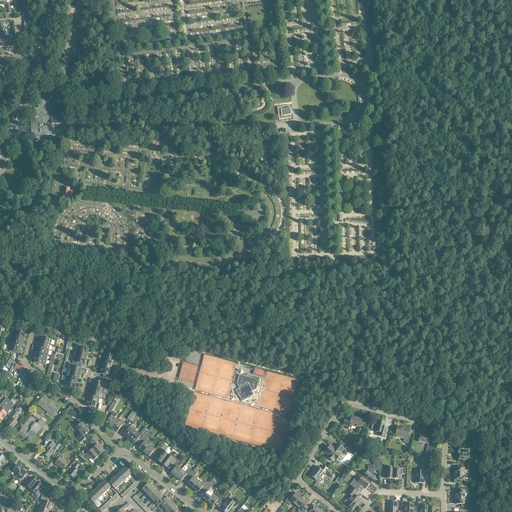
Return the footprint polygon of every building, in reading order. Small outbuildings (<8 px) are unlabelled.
[(11,36),(5,36),(6,37),(7,47),(12,47),(12,45),(15,45),(14,39),(11,40),(11,36)] [(38,119),(31,119),(31,137),(34,137),(34,142),(42,142),(42,137),(46,137),(46,135),(52,135),(51,124),(62,124),(61,104),(51,105),(51,95),(38,96),(38,109),(38,119)] [(279,120),(291,118),(289,106),(277,107),(279,120)] [(63,187),(62,198),(69,199),(69,196),(72,197),(72,191),(70,191),(70,188),(63,187)] [(25,333),(14,330),(12,336),(24,338),(25,333)] [(24,338),(12,336),(11,341),(23,344),(24,338)] [(41,337),(40,343),(51,345),(52,340),(41,337)] [(20,349),(8,346),(7,351),(19,354),(20,349)] [(89,349),(77,346),(75,351),(87,354),(89,349)] [(87,354),(75,351),(74,357),(86,360),(87,354)] [(48,355),(46,354),(36,352),(35,357),(47,360),(48,355)] [(47,360),(35,357),(33,363),(45,366),(47,360)] [(86,360),(74,357),(73,362),(84,365),(86,360)] [(17,363),(16,366),(14,369),(20,373),(23,368),(17,363)] [(111,371),(101,368),(100,374),(103,375),(103,378),(109,379),(110,376),(112,377),(113,371),(111,371)] [(239,388),(235,390),(238,394),(237,394),(239,396),(248,398),(249,399),(251,398),(255,395),(252,391),(256,389),(259,380),(239,375),(238,379),(237,380),(238,380),(237,382),(237,383),(237,384),(239,388)] [(69,377),(66,376),(64,381),(67,382),(76,384),(77,379),(79,380),(79,379),(69,377)] [(102,389),(93,386),(92,391),(101,393),(101,394),(103,394),(105,389),(102,388),(102,389)] [(91,396),(89,395),(88,401),(98,404),(98,403),(100,399),(100,398),(91,396)] [(54,407),(55,405),(44,396),(37,404),(47,412),(45,415),(51,419),(58,411),(54,407)] [(0,413),(10,401),(7,398),(0,405),(0,413)] [(114,400),(108,411),(110,413),(117,402),(114,400)] [(14,404),(10,401),(0,413),(0,419),(0,420),(3,416),(5,418),(10,413),(8,411),(14,404)] [(98,404),(88,401),(86,406),(90,407),(89,410),(97,412),(100,404),(98,403),(98,404)] [(131,421),(135,416),(141,408),(137,405),(127,418),(131,421)] [(11,419),(6,425),(12,429),(17,423),(14,421),(22,410),(17,407),(9,417),(11,419)] [(40,420),(41,419),(42,417),(36,412),(33,415),(40,420)] [(111,428),(117,421),(114,419),(117,414),(114,412),(107,420),(108,421),(106,424),(111,428)] [(345,419),(343,425),(349,427),(349,426),(356,427),(356,426),(360,427),(362,419),(358,418),(358,419),(351,418),(350,420),(345,419)] [(41,419),(40,420),(37,424),(35,422),(30,428),(32,429),(27,435),(31,437),(33,438),(34,436),(35,436),(36,434),(39,436),(44,430),(41,428),(45,423),(41,419)] [(119,423),(117,421),(111,428),(117,432),(124,423),(121,421),(119,423)] [(377,421),(375,431),(379,432),(378,436),(385,438),(387,431),(383,430),(385,423),(377,421)] [(82,423),(75,428),(81,435),(77,438),(81,442),(88,437),(85,434),(89,431),(82,423)] [(129,439),(135,432),(131,430),(134,427),(131,425),(124,435),(129,439)] [(398,426),(395,435),(404,437),(403,442),(410,443),(412,436),(408,435),(409,428),(405,427),(405,428),(398,426)] [(31,437),(27,435),(25,433),(27,431),(22,427),(20,430),(21,431),(18,434),(24,439),(26,437),(29,439),(31,437)] [(135,432),(129,439),(135,443),(138,439),(141,441),(142,439),(149,430),(145,427),(139,435),(135,432)] [(149,430),(142,439),(145,441),(151,433),(152,432),(149,430)] [(420,434),(418,442),(428,444),(430,437),(420,434)] [(95,449),(98,447),(101,445),(94,437),(89,441),(94,448),(95,449)] [(477,442),(468,441),(468,447),(458,446),(458,454),(459,454),(469,454),(469,453),(470,453),(470,449),(473,450),(474,446),(477,446),(477,442)] [(150,446),(145,442),(141,446),(139,449),(144,453),(150,446)] [(155,450),(150,446),(144,453),(149,457),(152,453),(155,455),(157,453),(162,447),(159,444),(157,447),(155,450)] [(164,444),(162,447),(157,453),(159,455),(156,460),(161,464),(168,455),(171,452),(168,448),(164,444)] [(335,461),(339,456),(341,454),(340,453),(343,449),(338,444),(334,449),(330,446),(325,453),(329,456),(327,457),(334,463),(335,461)] [(348,444),(346,448),(352,453),(355,449),(348,444)] [(57,450),(54,447),(51,445),(49,448),(48,447),(42,454),(48,458),(52,454),(53,455),(55,453),(57,450)] [(427,460),(429,461),(433,446),(427,445),(425,456),(427,457),(427,460)] [(94,448),(92,449),(98,457),(103,453),(98,447),(95,449),(94,448)] [(98,457),(92,449),(90,451),(87,448),(82,452),(87,458),(89,456),(93,461),(98,457)] [(168,455),(161,464),(167,468),(170,464),(172,466),(180,456),(175,453),(171,458),(168,455)] [(59,454),(55,459),(57,461),(55,464),(63,470),(67,464),(62,459),(63,457),(59,454)] [(80,454),(77,457),(82,462),(85,458),(80,454)] [(469,454),(459,454),(458,461),(462,461),(462,464),(475,465),(475,462),(469,461),(469,460),(470,460),(470,455),(469,455),(469,454)] [(180,456),(172,466),(175,468),(171,474),(176,478),(181,470),(178,468),(183,463),(180,461),(180,462),(179,461),(181,458),(180,456)] [(368,470),(363,477),(370,483),(370,484),(375,477),(372,475),(375,471),(379,471),(378,469),(378,460),(377,459),(373,459),(374,465),(368,466),(368,470)] [(393,479),(393,468),(390,468),(389,467),(383,467),(382,460),(378,460),(378,469),(382,469),(382,473),(385,473),(385,474),(385,477),(386,479),(393,479)] [(16,477),(22,470),(21,469),(22,468),(19,467),(17,465),(14,469),(11,467),(6,473),(9,475),(12,472),(12,471),(15,474),(12,477),(14,479),(16,477)] [(394,465),(393,468),(393,479),(399,479),(400,478),(400,476),(402,474),(405,474),(405,467),(402,467),(402,468),(398,468),(398,466),(394,465)] [(455,468),(454,475),(464,476),(464,471),(468,471),(468,465),(461,465),(461,468),(457,467),(457,468),(455,468)] [(185,466),(181,470),(176,478),(181,482),(185,476),(188,478),(189,477),(189,478),(193,472),(185,466)] [(325,473),(328,469),(323,466),(320,470),(316,467),(310,475),(318,481),(320,478),(324,473),(325,474),(325,473)] [(76,470),(73,467),(68,474),(73,479),(79,472),(76,470)] [(121,470),(128,477),(132,474),(126,467),(123,470),(122,469),(121,470)] [(328,469),(325,473),(333,479),(336,475),(333,472),(332,473),(328,469)] [(16,477),(14,479),(19,482),(18,483),(21,486),(26,480),(24,478),(27,474),(25,472),(23,470),(22,470),(16,477)] [(120,473),(118,475),(124,481),(128,477),(121,470),(119,472),(120,473)] [(424,473),(425,471),(415,471),(415,475),(412,475),(412,478),(411,480),(415,480),(415,483),(424,483),(424,473)] [(193,472),(189,478),(191,480),(188,484),(188,485),(188,486),(191,489),(192,488),(193,489),(198,481),(196,479),(197,478),(196,477),(195,475),(196,474),(193,472)] [(114,476),(112,478),(119,485),(124,481),(118,475),(115,477),(114,476)] [(464,476),(454,475),(454,477),(453,481),(454,481),(454,483),(460,483),(460,487),(465,487),(467,487),(467,481),(464,481),(464,476)] [(370,483),(363,477),(362,477),(359,481),(356,479),(355,481),(354,480),(350,485),(356,490),(360,485),(365,489),(370,483)] [(26,480),(21,486),(21,487),(25,490),(27,487),(31,490),(37,483),(32,478),(28,482),(26,480)] [(119,485),(112,478),(110,480),(112,481),(109,483),(115,489),(119,485)] [(198,481),(193,489),(194,489),(193,490),(196,493),(197,492),(198,492),(202,487),(205,490),(206,488),(210,482),(212,480),(210,479),(207,483),(206,482),(203,485),(198,481)] [(212,480),(210,482),(206,488),(209,490),(215,482),(213,480),(212,480)] [(101,482),(99,484),(106,491),(110,487),(104,481),(102,484),(101,482)] [(42,487),(37,483),(31,490),(34,493),(31,496),(36,500),(41,493),(39,491),(42,487)] [(106,491),(99,484),(97,486),(98,487),(96,489),(102,495),(106,491)] [(146,494),(154,487),(152,485),(151,486),(148,484),(142,490),(146,494)] [(155,489),(154,487),(146,494),(150,498),(156,492),(154,490),(155,489)] [(351,496),(348,500),(346,504),(353,509),(357,503),(358,504),(361,501),(355,496),(358,492),(352,487),(347,493),(351,496)] [(468,488),(465,488),(462,488),(462,491),(456,491),(456,492),(455,492),(454,495),(456,495),(456,497),(465,498),(465,494),(468,494),(468,488)] [(93,490),(91,492),(98,499),(102,495),(96,489),(94,491),(93,490)] [(208,502),(213,495),(208,491),(202,498),(208,502)] [(220,509),(223,511),(228,511),(235,504),(228,499),(232,494),(229,491),(226,495),(221,502),(224,504),(220,509)] [(98,499),(91,492),(89,494),(90,495),(88,497),(94,503),(98,499)] [(156,492),(150,498),(154,502),(161,495),(160,493),(158,494),(156,492)] [(296,506),(302,498),(298,496),(299,495),(297,492),(296,494),(292,499),(289,497),(285,502),(290,505),(291,503),(296,506)] [(213,495),(208,502),(213,506),(217,500),(220,502),(221,502),(226,495),(224,493),(221,496),(218,494),(215,497),(213,495)] [(161,495),(154,502),(158,507),(160,505),(164,501),(162,498),(163,497),(161,495)] [(41,509),(49,511),(52,504),(47,502),(48,499),(42,496),(40,500),(44,501),(41,509)] [(465,498),(456,497),(455,500),(454,500),(454,503),(455,504),(461,505),(461,508),(467,508),(468,502),(464,502),(465,498)] [(168,498),(164,501),(160,505),(164,509),(170,503),(168,500),(169,499),(168,498)] [(308,503),(302,498),(296,506),(299,509),(298,511),(304,511),(306,510),(303,508),(308,503)] [(124,511),(123,511),(130,504),(129,502),(125,506),(118,511),(124,511)] [(170,503),(164,509),(167,511),(168,511),(175,506),(174,504),(172,505),(170,503)] [(389,509),(388,511),(396,511),(397,503),(389,503),(388,509),(389,509)]
